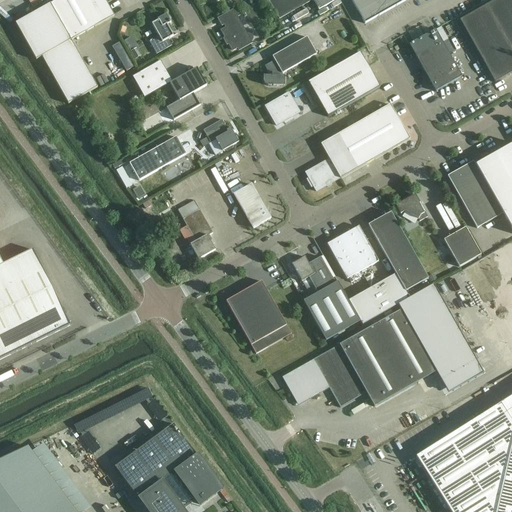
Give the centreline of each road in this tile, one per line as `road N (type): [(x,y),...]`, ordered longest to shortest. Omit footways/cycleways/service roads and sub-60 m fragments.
road 1 (tertiary): [(161,304),(0,86)]
road 2 (tertiary): [(314,511),(161,304)]
road 3 (unclassified): [(304,221),(180,0)]
road 4 (unclassified): [(0,385),(161,304)]
road 5 (unclassified): [(161,304),(304,221)]
road 6 (unclassified): [(304,221),(437,147)]
